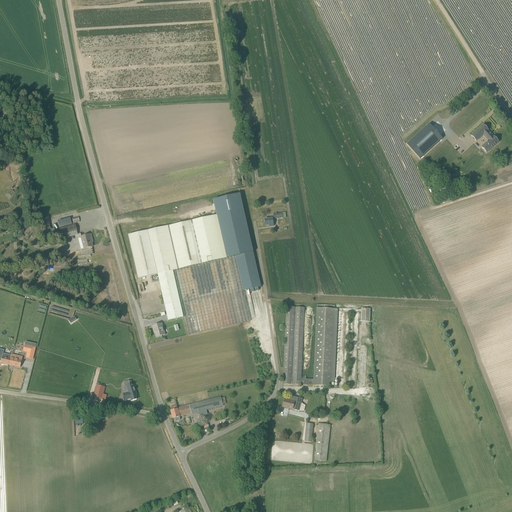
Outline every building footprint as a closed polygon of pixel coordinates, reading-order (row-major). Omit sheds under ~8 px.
[(463,130),(467,127),(476,116),(480,114),(485,109),(483,110),(487,105),(486,102),(480,97),(478,99),(472,105),(468,107),(463,113),(457,117),(448,126),(457,134),(460,133),(463,130)] [(128,111),(117,114),(119,121),(130,117),(128,111)] [(113,122),(104,125),(105,130),(106,130),(107,135),(106,135),(108,141),(109,140),(110,144),(116,143),(115,139),(117,138),(113,122)] [(487,153),(499,142),(494,137),(493,137),(488,131),(483,125),(471,136),(476,142),(483,136),(488,141),(481,147),(487,153)] [(429,126),(407,146),(420,161),(443,140),(429,126)] [(462,146),(458,141),(436,161),(446,171),(453,164),(449,159),(462,146)] [(240,194),(233,195),(213,200),(217,215),(227,259),(235,257),(243,291),(250,290),(251,293),(254,292),(253,289),(255,288),(255,291),(259,291),(258,288),(261,287),(253,250),(246,219),(240,194)] [(189,221),(163,227),(173,271),(227,259),(217,215),(212,216),(189,221)] [(274,226),(272,218),(265,220),(265,226),(269,225),(269,227),(274,226)] [(44,236),(52,234),(49,222),(41,224),(44,236)] [(62,239),(78,235),(75,224),(59,229),(59,230),(62,239)] [(138,279),(158,275),(173,271),(163,227),(128,235),(138,279)] [(84,249),(93,247),(92,242),(93,242),(91,235),(81,237),(81,238),(84,249)] [(187,335),(250,321),(235,257),(227,259),(173,271),(183,317),(187,335)] [(168,321),(183,317),(173,271),(158,275),(168,321)] [(331,387),(332,380),(331,380),(313,379),(313,380),(301,379),(304,305),(287,304),(283,384),(301,385),(301,382),(304,382),(304,385),(331,387)] [(313,379),(331,380),(335,309),(317,308),(313,379)] [(370,322),(370,309),(361,309),(360,322),(370,322)] [(165,335),(162,324),(152,326),(153,331),(154,331),(156,337),(165,335)] [(25,345),(23,352),(27,352),(26,358),(27,358),(33,360),(33,359),(35,352),(36,348),(25,345)] [(9,365),(11,356),(2,354),(4,348),(0,347),(0,356),(2,357),(1,363),(9,365)] [(23,357),(11,354),(11,356),(9,365),(20,368),(22,360),(23,357)] [(137,395),(136,392),(134,385),(132,385),(131,384),(126,386),(128,392),(123,394),(125,400),(131,399),(131,401),(137,400),(136,396),(137,395)] [(97,385),(93,396),(102,399),(105,387),(97,385)] [(299,412),(303,399),(291,396),(290,401),(285,399),(283,407),(299,412)] [(221,397),(192,404),(177,408),(177,406),(170,407),(171,411),(173,419),(174,418),(175,421),(176,422),(179,421),(180,419),(179,417),(180,417),(179,417),(223,406),(223,405),(226,404),(224,398),(221,398),(221,397)] [(311,442),(313,424),(307,424),(305,442),(311,442)] [(326,461),(330,426),(329,425),(318,424),(314,460),(326,461)]
